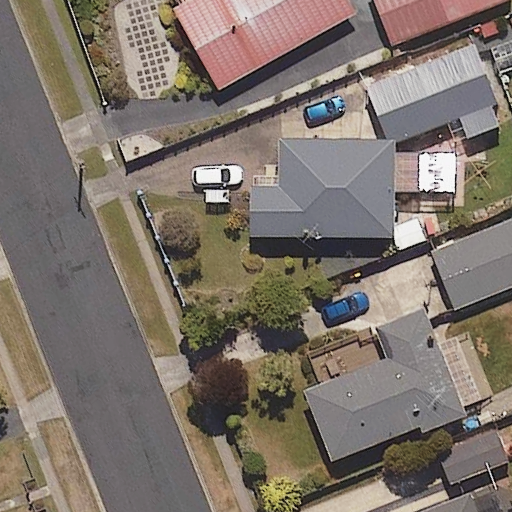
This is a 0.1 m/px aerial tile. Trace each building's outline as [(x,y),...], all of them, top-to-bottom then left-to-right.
[(359,15),(350,0),(180,0),(175,3),(222,90),(359,15)] [(511,1),(511,0),(374,0),(392,46),(511,1)] [(371,91),(385,138),(386,143),(400,142),(462,119),(470,139),(507,125),(479,51),(371,91)] [(386,143),(385,138),(327,139),(283,139),(284,186),(254,187),(255,238),(398,237),(398,192),(442,191),(442,154),(401,154),(400,142),(386,143)] [(511,291),(511,219),(434,251),(459,313),(511,291)] [(423,435),(471,416),(430,313),(383,332),(394,360),(311,393),(338,461),(420,429),(423,435)] [(509,465),(497,431),(440,450),(451,484),(509,465)] [(511,511),(511,507),(503,485),(433,511),(511,511)]
